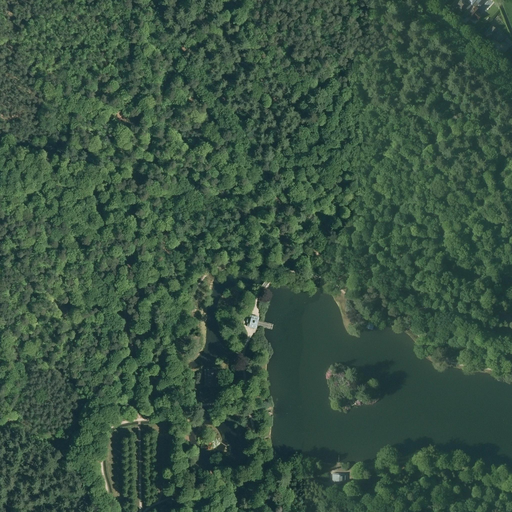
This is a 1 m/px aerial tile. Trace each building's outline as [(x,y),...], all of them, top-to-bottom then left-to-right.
[(462,0),(461,0),(456,5),(458,7),(458,8),(462,11),(465,8),(468,10),(472,5),(469,2),(467,4),(465,2),(462,0)] [(467,16),(472,20),(474,18),(477,21),(482,16),(479,13),(480,11),(476,7),(478,4),(480,6),(485,0),(477,0),(473,6),(475,8),(473,11),(472,10),(469,13),(470,13),(467,16)] [(491,26),(484,35),(491,40),(493,37),(495,39),(494,40),(500,44),(504,38),(499,34),(497,33),(498,32),(495,29),(495,28),(492,26),(491,26)] [(258,324),(259,318),(258,317),(252,315),(252,316),(250,315),(249,318),(247,319),(247,322),(248,324),(247,327),(249,327),(248,328),(255,329),(257,329),(258,324)] [(216,370),(205,370),(205,386),(216,386),(216,370)] [(345,474),(333,473),(333,475),(332,475),(332,482),(333,482),(333,483),(336,483),(338,485),(340,485),(342,483),(345,483),(345,482),(346,482),(346,475),(345,475),(345,474)]
